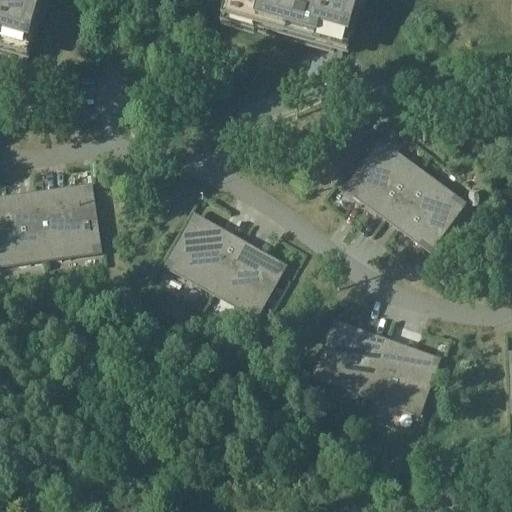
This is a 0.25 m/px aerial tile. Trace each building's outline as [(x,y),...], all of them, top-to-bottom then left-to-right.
[(0,0),(0,54),(23,61),(40,0),(0,0)] [(231,0),(226,22),(343,54),(358,0),(231,0)] [(379,149),(347,194),(386,221),(418,177),(379,149)] [(462,208),(418,177),(386,221),(423,248),(442,222),(448,227),(462,208)] [(95,246),(88,193),(35,200),(43,262),(70,258),(69,250),(95,246)] [(0,267),(43,262),(35,200),(0,205),(0,267)] [(167,270),(215,296),(242,249),(195,222),(167,270)] [(255,319),(282,271),(242,249),(215,296),(255,319)] [(367,399),(385,348),(334,330),(316,381),(367,399)] [(367,399),(417,416),(435,366),(385,348),(367,399)]
